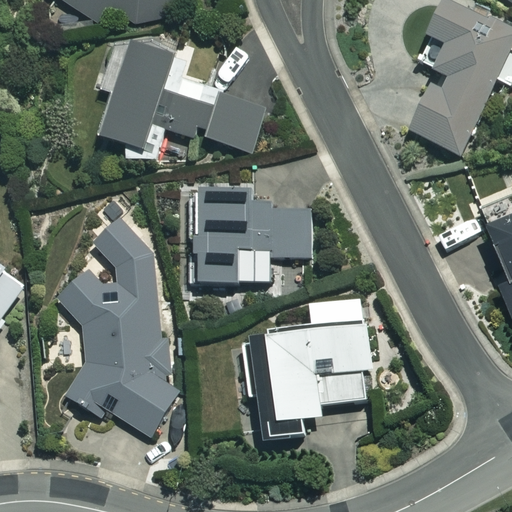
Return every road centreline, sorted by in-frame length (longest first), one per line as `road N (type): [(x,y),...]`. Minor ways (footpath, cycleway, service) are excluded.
road 1 (residential): [(511,430),(442,327),(316,89)]
road 2 (residential): [(396,511),(511,445)]
